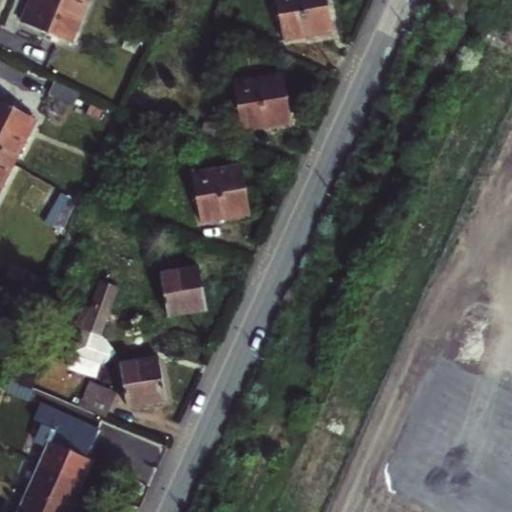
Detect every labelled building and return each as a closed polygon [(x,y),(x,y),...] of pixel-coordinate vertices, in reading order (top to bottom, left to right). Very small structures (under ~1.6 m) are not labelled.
[(29,0),(25,11),(21,21),(70,40),(85,0),(33,0),(32,0),(29,0)] [(325,6),(323,0),(273,0),(281,37),(329,29),(325,6)] [(284,100),(278,71),(230,80),(240,131),(288,121),(284,100)] [(48,92),(73,103),(79,90),(54,78),(48,92)] [(0,155),(12,162),(36,117),(0,99),(0,155)] [(225,128),(204,121),(200,135),(221,142),(225,128)] [(0,185),(12,162),(0,155),(0,185)] [(242,188),(237,162),(187,172),(197,221),(247,211),(242,188)] [(164,316),(203,307),(199,291),(195,265),(155,275),(164,316)] [(96,280),(88,305),(104,310),(112,285),(96,280)] [(96,335),(104,310),(88,305),(80,329),(96,335)] [(154,356),(115,363),(123,405),(161,399),(157,375),(154,356)] [(112,391),(86,381),(76,404),(102,415),(112,391)] [(29,390),(20,386),(16,396),(25,400),(29,390)] [(511,511),(511,417),(445,387),(387,511),(511,511)] [(47,440),(82,456),(94,428),(65,416),(59,431),(39,422),(31,440),(45,445),(47,440)] [(64,511),(72,496),(84,468),(89,459),(82,456),(47,440),(45,445),(15,511),(64,511)]
